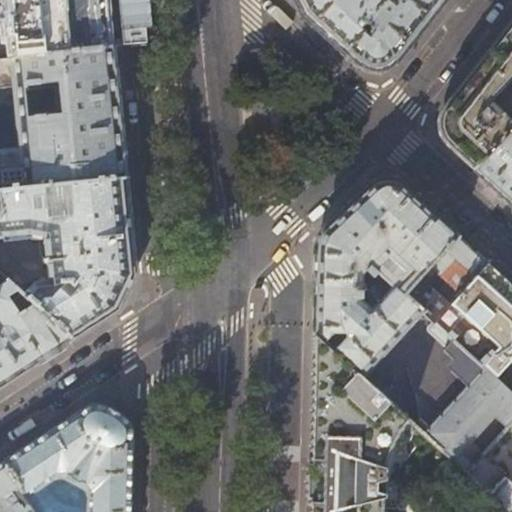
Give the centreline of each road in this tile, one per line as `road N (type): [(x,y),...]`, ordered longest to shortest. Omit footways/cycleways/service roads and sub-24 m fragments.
road 1 (primary): [(195,0),(225,279)]
road 2 (residential): [(225,279),(0,428)]
road 3 (primary): [(225,279),(218,511)]
road 4 (residential): [(225,279),(382,126)]
road 5 (residential): [(382,126),(240,0)]
road 6 (residential): [(382,126),(511,246)]
road 7 (residential): [(382,126),(485,0)]
